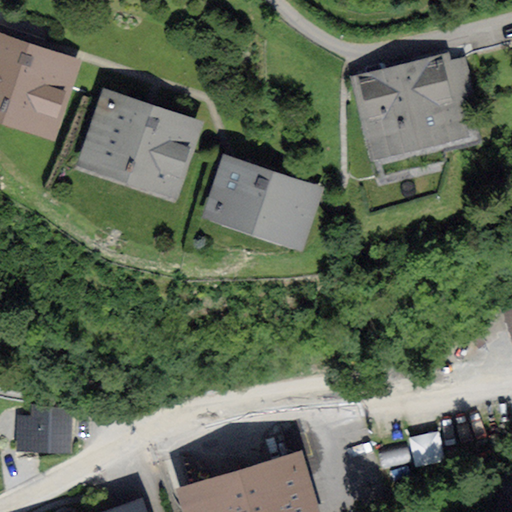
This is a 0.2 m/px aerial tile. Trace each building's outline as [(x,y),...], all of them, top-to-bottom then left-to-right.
[(0,109),(48,126),(69,67),(0,43),(0,109)] [(448,101),(469,96),(461,63),(440,68),(439,64),(365,83),(380,145),(455,127),(448,101)] [(90,158),(171,185),(190,128),(109,101),(90,158)] [(230,166),(215,210),(296,237),(311,193),(230,166)] [(39,405),(38,410),(33,409),(32,416),(21,416),(20,445),(69,447),(71,410),(39,405)] [(378,442),(408,435),(401,405),(371,412),(378,442)] [(305,422),(285,423),(287,451),(307,450),(305,422)] [(306,511),(292,464),(192,494),(197,511),(306,511)]
